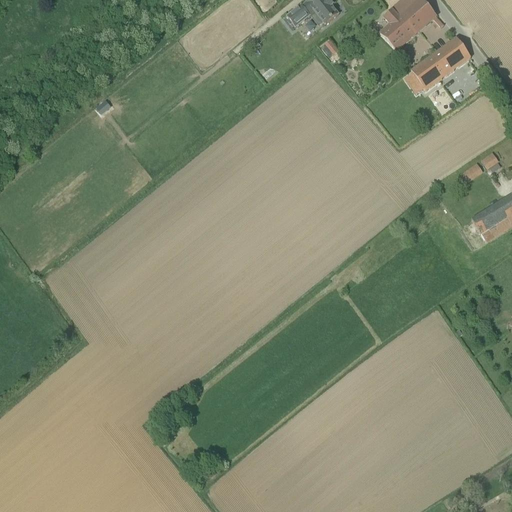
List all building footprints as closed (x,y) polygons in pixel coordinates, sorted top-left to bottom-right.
[(305,22),(310,18),(319,29),(323,25),(325,27),(338,16),(332,8),(333,7),(328,0),(327,0),(326,1),(325,0),(310,0),(306,3),(307,4),(302,8),(301,7),(296,11),(291,15),(287,19),(295,29),(300,26),(305,22)] [(419,0),(403,0),(390,12),(391,13),(384,20),(390,27),(380,37),(396,54),(436,18),(419,0)] [(456,40),(411,74),(425,93),(470,60),(456,40)] [(98,109),(103,115),(116,104),(112,98),(98,109)] [(492,155),(481,163),(487,172),(499,164),(492,155)] [(476,166),(460,177),(467,187),(483,175),(476,166)] [(511,196),(471,222),(479,234),(511,214),(511,196)] [(511,214),(479,234),(485,245),(511,227),(511,226),(511,225),(511,214)]
